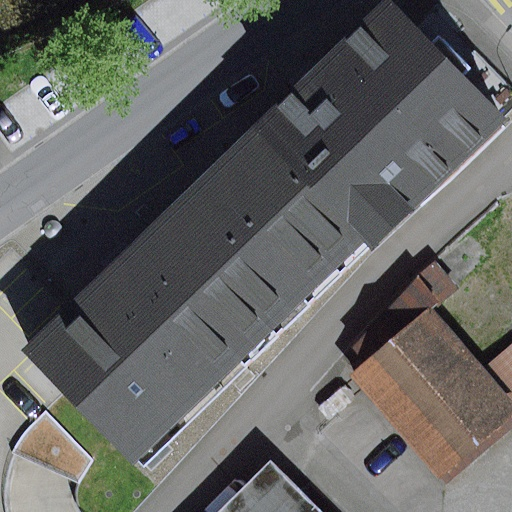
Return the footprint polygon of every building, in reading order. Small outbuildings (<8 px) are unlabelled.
[(196,179),(13,354),(123,468),(492,115),(381,1),(289,89),(196,179)] [(350,349),(364,363),(427,310),(456,287),(433,262),(412,277),(350,349)] [(511,345),(480,372),(427,310),(364,363),(349,376),(439,482),(511,421),(511,345)] [(17,441),(11,454),(42,467),(79,483),(91,461),(44,413),(27,430),(17,441)] [(307,511),(262,466),(215,511),(307,511)]
